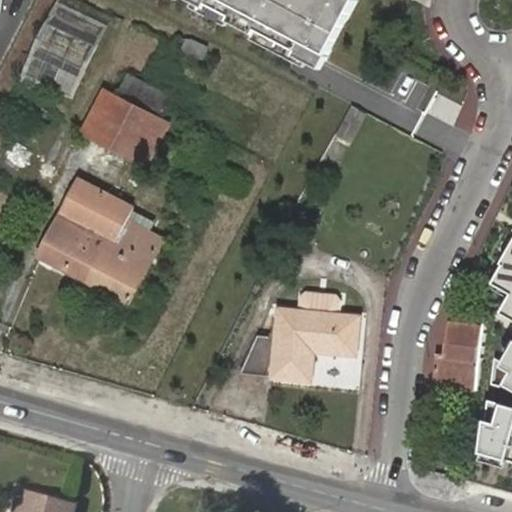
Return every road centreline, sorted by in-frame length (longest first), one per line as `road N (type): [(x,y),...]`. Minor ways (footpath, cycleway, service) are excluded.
road 1 (residential): [(390,510),(414,298),(510,99),(505,59)]
road 2 (tertiary): [(150,444),(390,510)]
road 3 (tertiary): [(0,402),(150,444)]
